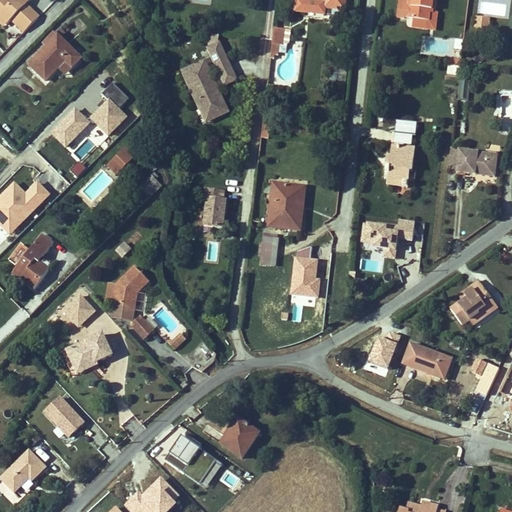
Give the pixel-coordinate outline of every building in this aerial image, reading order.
[(40,17),(27,4),(22,9),(14,1),(12,0),(0,0),(0,18),(7,25),(11,21),(16,15),(21,20),(16,26),(24,33),(40,17)] [(27,4),(30,1),(28,0),(14,0),(14,1),(22,9),(27,4)] [(344,10),(345,0),(297,0),(296,12),(325,14),(325,8),(344,10)] [(432,13),(433,0),(409,0),(409,1),(412,2),(411,6),(400,5),(399,18),(414,20),(429,21),(430,14),(432,14),(432,13)] [(436,30),(437,14),(432,13),(432,14),(430,14),(429,21),(414,20),(413,28),(436,30)] [(16,26),(21,20),(16,15),(11,21),(16,26)] [(490,18),(477,16),(475,27),(488,29),(490,18)] [(283,45),(285,30),(274,28),(271,59),(275,59),(275,56),(279,56),(280,46),(283,46),(283,45)] [(66,35),(60,29),(44,45),(47,48),(58,36),(61,39),(66,35)] [(219,44),(220,36),(209,35),(208,49),(219,44)] [(81,59),(61,39),(58,36),(47,48),(29,66),(46,82),(58,69),(66,61),(73,68),(81,59)] [(226,58),(220,43),(219,44),(208,49),(212,58),(215,63),(226,58)] [(215,63),(212,58),(205,62),(207,66),(207,67),(215,63)] [(237,81),(226,58),(215,63),(221,78),(214,82),(218,90),(237,81)] [(65,76),(73,68),(66,61),(58,69),(65,76)] [(207,66),(205,62),(196,66),(199,70),(207,66)] [(225,105),(218,90),(214,82),(207,67),(207,66),(199,70),(196,66),(183,72),(193,94),(197,92),(210,121),(222,116),(219,108),(225,105)] [(467,100),(469,89),(469,83),(461,83),(461,88),(462,88),(460,99),(467,100)] [(75,110),(50,135),(66,151),(90,125),(94,125),(109,140),(128,120),(119,111),(129,101),(113,85),(102,96),(108,102),(90,121),(86,121),(75,110)] [(497,119),(511,118),(511,91),(496,92),(497,119)] [(210,121),(197,92),(193,94),(207,123),(210,121)] [(229,113),(225,105),(219,108),(222,116),(229,113)] [(270,132),(271,123),(263,122),(262,131),(270,132)] [(415,136),(417,124),(397,122),(396,133),(412,135),(415,136)] [(412,171),(414,149),(404,148),(405,144),(411,145),(412,135),(396,133),(396,134),(395,143),(398,144),(398,147),(393,147),(392,156),(391,167),(387,167),(386,176),(389,176),(388,185),(404,186),(404,188),(408,188),(409,182),(408,182),(409,171),(412,171)] [(71,153),(80,161),(94,145),(85,137),(71,153)] [(457,166),(459,151),(451,150),(450,165),(457,166)] [(495,177),(497,160),(487,159),(488,154),(459,151),(457,166),(457,172),(476,175),(476,172),(480,172),(479,175),(495,177)] [(124,169),(114,159),(108,166),(118,175),(124,169)] [(156,192),(162,187),(156,180),(159,177),(155,174),(141,187),(150,197),(156,192)] [(26,193),(15,182),(0,196),(0,225),(10,236),(51,195),(37,181),(26,193)] [(300,231),(303,210),(298,210),(300,188),(274,185),(269,228),(300,231)] [(223,229),(227,200),(224,200),(225,191),(206,189),(204,198),(207,198),(204,227),(223,229)] [(360,271),(383,272),(384,258),(396,259),(398,238),(414,239),(415,220),(399,219),(398,225),(363,222),(360,271)] [(35,290),(49,271),(40,264),(36,261),(39,255),(43,258),(54,245),(42,236),(28,254),(22,263),(13,274),(35,290)] [(276,267),(279,240),(278,240),(264,239),(261,265),(276,267)] [(123,257),(130,250),(124,244),(117,251),(123,257)] [(22,263),(28,254),(22,250),(16,258),(22,263)] [(130,307),(132,294),(135,291),(138,294),(149,282),(135,268),(117,285),(110,284),(107,303),(115,304),(130,307)] [(480,317),(496,305),(479,282),(471,288),(473,291),(466,296),(468,300),(464,303),(463,301),(451,310),(463,326),(470,321),(478,314),(480,317)] [(466,296),(473,291),(471,288),(459,297),(463,301),(464,303),(468,300),(466,296)] [(133,322),(138,294),(135,291),(132,294),(130,307),(115,304),(112,319),(133,322)] [(65,312),(76,323),(85,315),(89,318),(96,311),(81,296),(65,312)] [(474,326),(498,308),(496,305),(480,317),(478,314),(470,321),(474,326)] [(76,323),(80,327),(89,318),(85,315),(76,323)] [(154,331),(140,317),(131,325),(145,340),(154,331)] [(111,352),(107,343),(103,334),(67,351),(76,369),(95,361),(96,363),(97,363),(113,356),(111,352)] [(179,346),(186,339),(182,336),(175,342),(179,346)] [(118,349),(114,340),(107,343),(111,352),(118,349)] [(175,350),(179,346),(175,342),(174,343),(172,341),(168,344),(175,350)] [(446,377),(452,360),(411,345),(403,365),(428,374),(429,370),(446,377)] [(498,369),(501,364),(489,358),(487,364),(498,369)] [(78,374),(98,365),(97,363),(96,363),(95,361),(76,369),(78,374)] [(487,396),(500,370),(498,369),(487,364),(481,376),(484,378),(477,391),(487,396)] [(446,377),(429,370),(428,374),(445,380),(446,377)] [(69,439),(86,421),(59,395),(42,413),(69,439)] [(242,459),(259,434),(238,420),(221,444),(242,459)] [(40,440),(35,435),(28,441),(33,446),(40,440)] [(32,482),(46,468),(30,451),(1,479),(15,493),(29,479),(32,482)] [(0,511),(15,511),(17,503),(1,500),(0,503),(0,511)]
